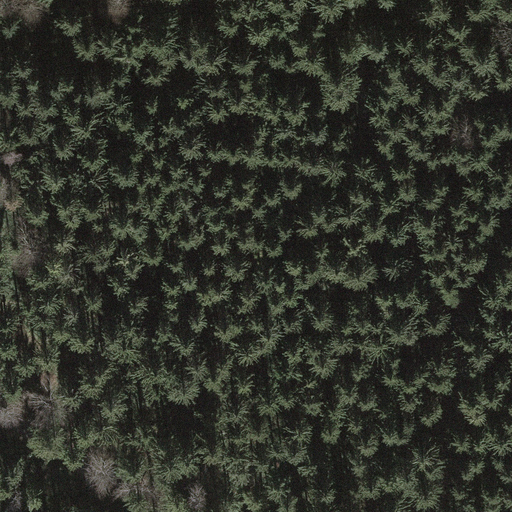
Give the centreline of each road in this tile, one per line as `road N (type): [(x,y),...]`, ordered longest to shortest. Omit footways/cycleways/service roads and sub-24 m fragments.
road 1 (track): [(321,0),(452,329),(455,426),(419,511)]
road 2 (track): [(0,415),(175,511)]
